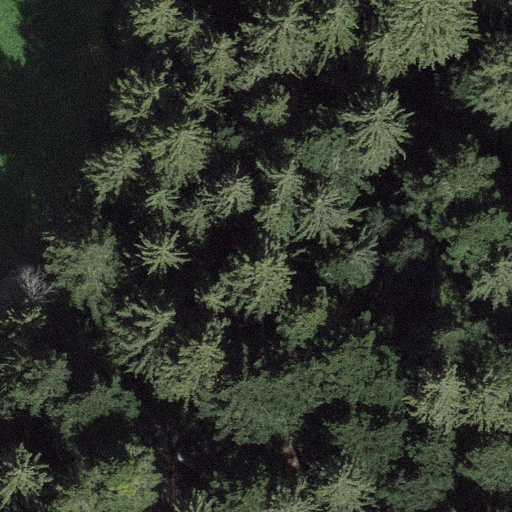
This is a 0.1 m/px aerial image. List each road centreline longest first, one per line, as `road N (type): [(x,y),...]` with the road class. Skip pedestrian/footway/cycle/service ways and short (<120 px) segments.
road 1 (track): [(0,262),(259,498)]
road 2 (track): [(511,364),(244,511)]
